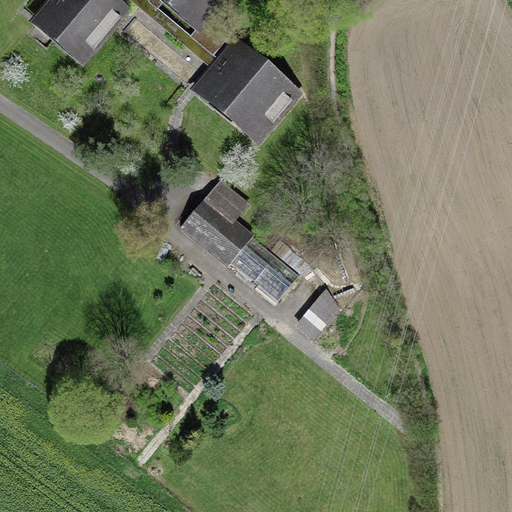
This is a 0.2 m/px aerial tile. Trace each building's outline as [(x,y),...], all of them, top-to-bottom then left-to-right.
[(122,12),(107,0),(56,0),(38,22),(82,59),(122,12)] [(222,0),(166,0),(200,27),(222,0)] [(292,94),(235,47),(199,90),(256,137),(292,94)] [(219,182),(206,198),(234,221),(247,205),(219,182)] [(234,221),(206,198),(184,224),(277,302),(300,275),(234,221)] [(328,293),(298,327),(312,339),(338,308),(328,293)]
